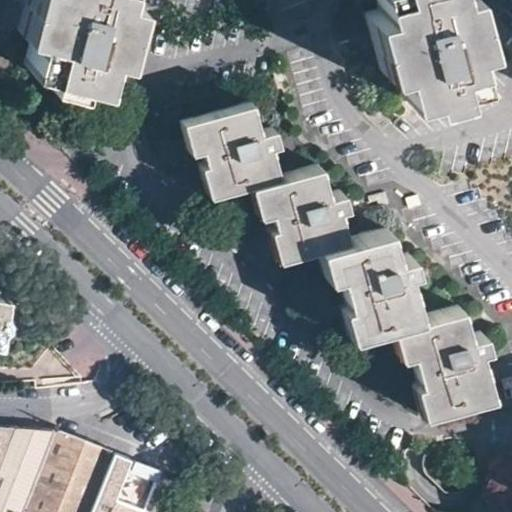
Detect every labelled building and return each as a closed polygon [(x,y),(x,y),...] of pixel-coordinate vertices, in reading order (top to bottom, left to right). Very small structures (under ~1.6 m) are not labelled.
[(0,0),(0,24),(13,27),(14,26),(20,0),(0,0)] [(13,27),(15,28),(29,32),(26,39),(20,61),(42,67),(40,75),(53,79),(73,84),(75,74),(97,80),(105,50),(114,52),(127,0),(20,0),(14,26),(13,27)] [(466,45),(476,41),(465,0),(374,0),(376,5),(366,8),(382,66),(391,63),(400,94),(420,89),(422,96),(455,87),(454,80),(473,74),(466,45)] [(256,129),(247,100),(176,117),(184,150),(197,146),(202,159),(197,161),(201,174),(206,192),(245,182),(274,173),(265,144),(274,141),(271,126),(256,129)] [(274,173),(245,182),(254,210),(264,208),(269,222),(264,224),(268,239),(272,255),(312,245),(344,235),(335,205),(342,203),(338,187),(324,190),(315,162),(274,173)] [(344,235),(312,245),(320,274),(333,272),(340,298),(335,300),(340,317),(344,333),(384,322),(416,314),(404,269),(412,266),(408,250),(392,255),(384,225),(344,235)] [(484,345),(479,327),(465,331),(456,302),(416,314),(384,322),(392,350),(405,348),(414,378),(408,380),(412,395),(417,411),(488,392),(476,347),(484,345)] [(22,374),(77,370),(50,339),(17,342),(22,374)] [(0,424),(0,511),(21,511),(55,427),(16,425),(0,424)] [(86,439),(55,427),(21,511),(88,511),(112,449),(86,439)] [(136,458),(112,449),(88,511),(141,511),(160,467),(136,458)]
